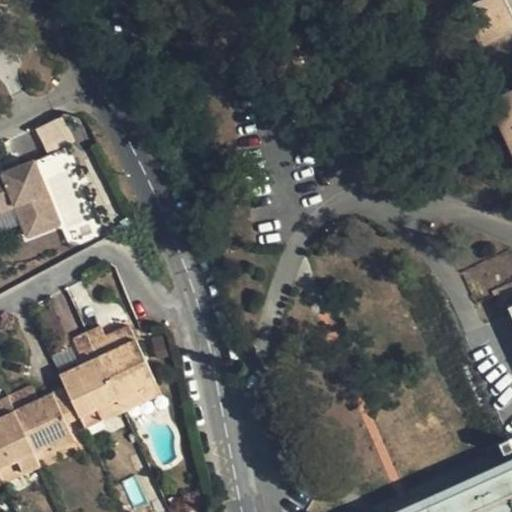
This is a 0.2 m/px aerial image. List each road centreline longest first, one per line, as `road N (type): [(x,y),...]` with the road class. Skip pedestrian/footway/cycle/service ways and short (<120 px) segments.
road 1 (residential): [(47,0),(166,223),(190,302)]
road 2 (residential): [(190,302),(151,299),(124,249),(113,244),(0,298)]
road 3 (residential): [(190,302),(244,511)]
